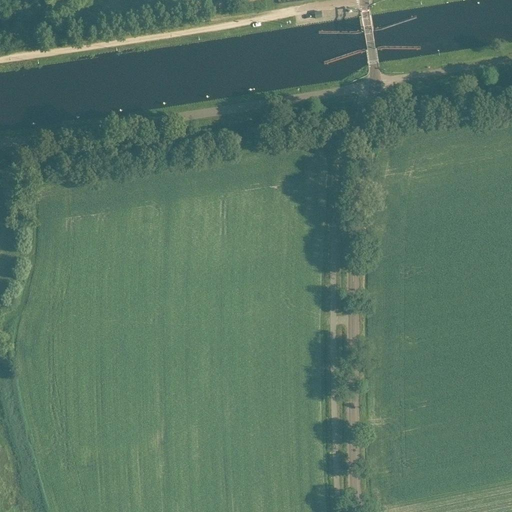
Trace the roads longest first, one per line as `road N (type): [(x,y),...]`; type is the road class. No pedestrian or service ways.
road 1 (tertiary): [(355,511),(352,255),(375,82),(364,0)]
road 2 (track): [(0,60),(276,15)]
road 3 (track): [(18,141),(29,292),(0,319)]
